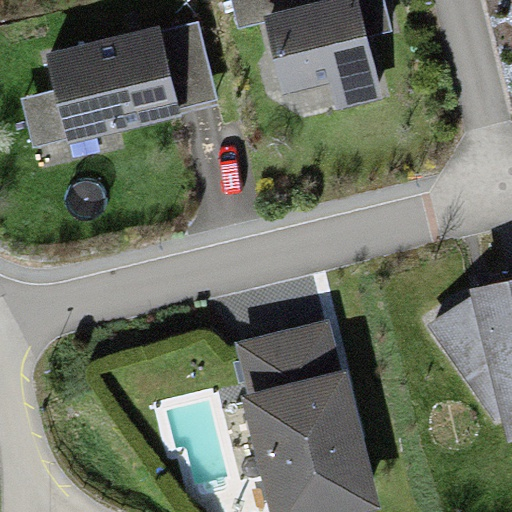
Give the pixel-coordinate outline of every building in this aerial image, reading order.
[(231,0),(240,29),(258,24),(250,0),(231,0)] [(371,0),(357,0),(265,25),(283,90),(326,78),(335,109),(373,98),(365,69),(367,68),(358,35),(379,29),(371,0)] [(197,15),(44,61),(67,139),(176,106),(159,52),(205,38),(197,15)] [(505,435),(511,433),(511,273),(470,283),(471,288),(430,320),(487,407),(492,403),(505,435)] [(333,371),(251,391),(279,511),(303,511),(363,498),(333,371)]
